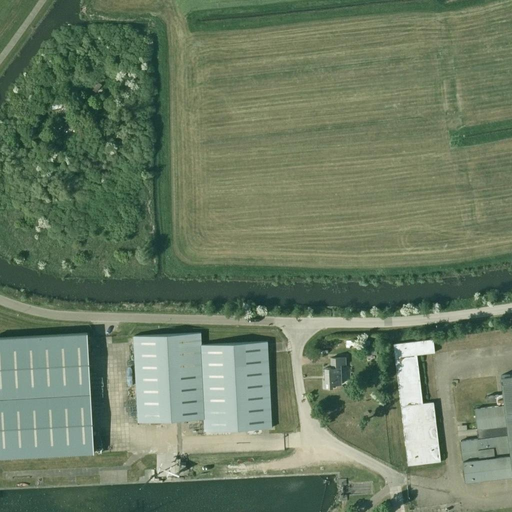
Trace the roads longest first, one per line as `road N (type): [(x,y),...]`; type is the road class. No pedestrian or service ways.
road 1 (unclassified): [(295,322),(57,315),(0,300)]
road 2 (unclassified): [(295,322),(425,320),(511,307)]
road 3 (track): [(196,466),(291,463),(324,437)]
road 4 (unclassified): [(324,437),(303,410),(295,322)]
